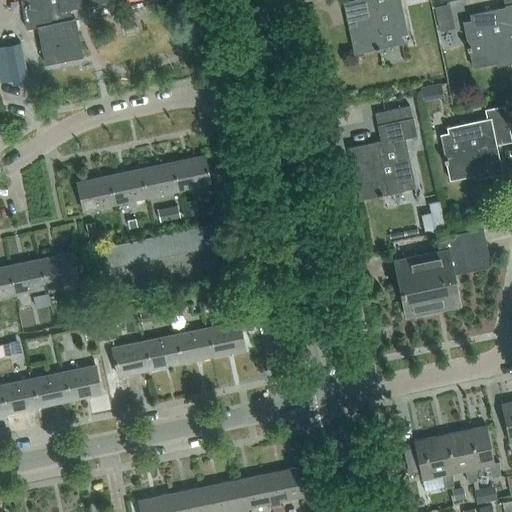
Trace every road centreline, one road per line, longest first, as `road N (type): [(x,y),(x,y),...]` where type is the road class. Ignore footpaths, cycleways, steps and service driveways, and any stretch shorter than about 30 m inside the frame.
road 1 (residential): [(0,168),(62,117),(203,84),(285,407)]
road 2 (tertiary): [(331,400),(250,0)]
road 3 (residential): [(0,468),(285,407)]
road 4 (residential): [(331,400),(494,363),(511,334)]
